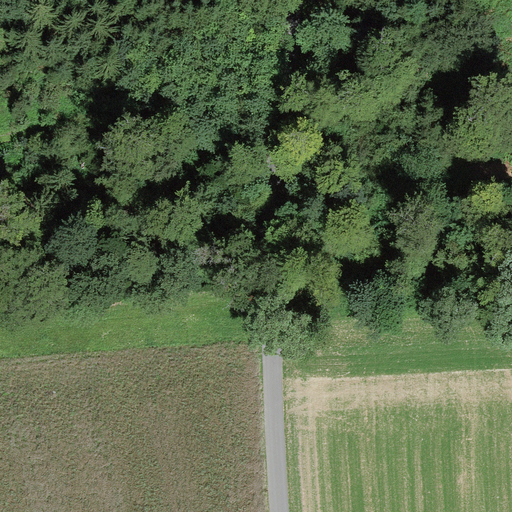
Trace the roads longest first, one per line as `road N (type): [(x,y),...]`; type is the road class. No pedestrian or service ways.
road 1 (tertiary): [(293,0),(272,240),(277,511)]
road 2 (track): [(272,240),(131,139),(93,130),(0,140)]
